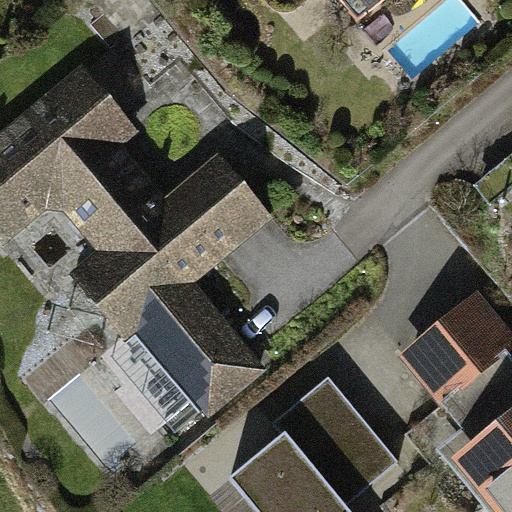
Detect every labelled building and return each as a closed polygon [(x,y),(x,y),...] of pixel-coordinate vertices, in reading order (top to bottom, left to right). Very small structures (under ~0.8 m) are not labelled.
[(389,0),(398,10),(409,0),(389,0)] [(187,451),(271,380),(199,295),(282,225),(226,160),(171,207),(127,155),(143,142),(86,74),(0,146),(0,239),(14,257),(65,214),(103,259),(74,284),(130,349),(142,338),(174,376),(145,400),(187,451)] [(511,174),(511,172),(481,198),(495,213),(511,198),(511,174)] [(511,511),(511,334),(483,300),(406,364),(470,439),(448,457),(494,511),(511,511)] [(240,485),(262,511),(349,511),(348,510),(400,468),(333,387),(282,429),(292,442),(240,485)]
